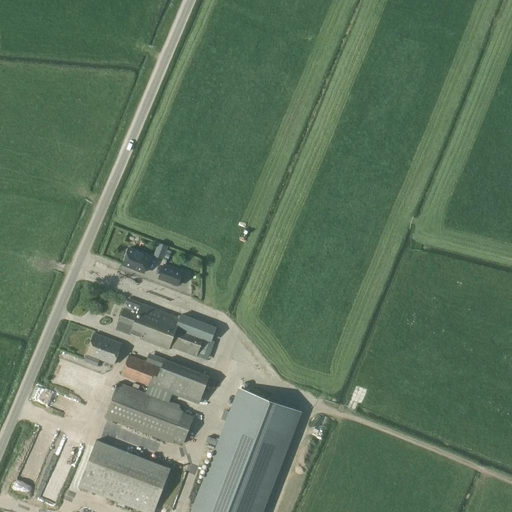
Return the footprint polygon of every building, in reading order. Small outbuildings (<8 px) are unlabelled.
[(166,246),(157,243),(152,255),(162,259),(166,246)] [(122,264),(144,273),(150,256),(128,248),(122,264)] [(183,272),(164,265),(159,278),(177,285),(183,272)] [(127,299),(115,329),(116,329),(130,335),(132,331),(190,354),(201,359),(210,338),(177,326),(179,320),(127,299)] [(205,303),(202,307),(213,314),(215,309),(205,303)] [(98,338),(92,354),(116,363),(122,348),(98,338)] [(158,368),(127,356),(121,372),(197,400),(205,377),(161,360),(158,368)] [(211,377),(208,386),(213,387),(216,378),(211,377)] [(184,443),(194,417),(177,411),(179,405),(118,382),(104,418),(172,443),(173,439),(184,443)] [(256,511),(297,409),(239,387),(190,511),(256,511)] [(219,409),(216,417),(221,419),(224,411),(219,409)] [(37,425),(32,441),(29,451),(44,456),(47,446),(56,449),(58,443),(63,444),(66,434),(37,425)] [(141,511),(154,511),(171,470),(96,441),(78,487),(141,511)]
